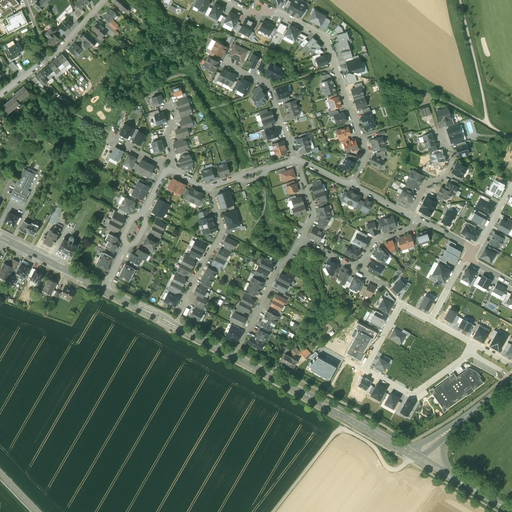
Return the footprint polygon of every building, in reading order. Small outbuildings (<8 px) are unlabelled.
[(50,0),(49,0),(41,0),(40,2),(39,0),(33,6),(39,12),(45,5),(50,0)] [(87,0),(78,0),(78,1),(75,4),(79,7),(81,9),(86,4),(87,4),(90,2),(89,1),(87,0)] [(123,1),(122,0),(117,0),(115,3),(126,14),(130,11),(127,8),(129,6),(123,1)] [(196,0),(194,6),(199,8),(198,9),(203,11),(203,10),(207,2),(208,1),(205,0),(196,0)] [(294,13),(299,3),(293,0),(291,0),(291,2),(288,8),(287,10),(294,13)] [(223,8),(215,3),(212,9),(209,15),(217,19),(219,14),(223,8)] [(306,6),(299,3),(294,13),(300,17),(301,15),(304,9),(306,6)] [(79,7),(74,13),(77,20),(84,12),(81,9),(79,7)] [(10,8),(1,14),(3,17),(13,11),(10,8)] [(111,9),(108,13),(106,16),(105,15),(103,17),(108,22),(109,23),(108,24),(113,28),(110,30),(112,32),(114,29),(116,29),(118,28),(118,26),(118,25),(112,20),(114,18),(116,20),(119,17),(116,14),(111,9)] [(318,12),(313,9),(310,14),(312,15),(309,20),(320,25),(324,17),(325,16),(318,12)] [(238,17),(230,12),(224,23),(233,27),(236,21),(238,17)] [(21,13),(7,19),(10,25),(5,27),(8,33),(26,24),(21,13)] [(73,23),(67,17),(59,26),(64,31),(69,25),(71,26),(73,23)] [(329,20),(324,17),(320,25),(327,29),(330,22),(329,20)] [(248,21),(245,19),(242,27),(239,32),(248,36),(251,31),(254,24),(252,23),(252,22),(248,20),(248,21)] [(274,26),(263,21),(259,30),(269,35),(273,27),(274,26)] [(98,22),(95,26),(92,29),(99,36),(105,29),(103,27),(98,22)] [(277,29),(276,31),(283,35),(287,27),(280,24),(277,29)] [(299,31),(290,26),(285,36),(294,41),(296,38),(298,33),(299,31)] [(52,27),(44,35),(46,39),(45,40),(53,46),(59,39),(53,33),(56,31),(52,27)] [(105,29),(99,36),(101,38),(107,31),(105,29)] [(92,37),(87,32),(81,38),(84,41),(83,42),(84,43),(83,44),(84,44),(83,46),(86,49),(90,45),(92,47),(97,42),(92,37)] [(347,32),(336,35),(338,43),(336,43),(340,57),(343,56),(351,53),(347,40),(349,39),(347,32)] [(307,37),(298,33),(296,38),(303,41),(305,39),(307,37)] [(316,42),(312,38),(308,42),(303,47),(307,51),(309,49),(313,53),(314,52),(317,49),(319,51),(320,49),(322,47),(316,42)] [(308,42),(305,39),(303,41),(300,45),(303,48),(303,47),(308,42)] [(9,48),(6,50),(9,55),(11,53),(13,56),(18,53),(17,52),(23,49),(18,42),(15,44),(9,48)] [(226,48),(216,42),(211,51),(214,53),(222,56),(226,48)] [(77,46),(75,43),(74,43),(69,49),(74,55),(80,48),(77,46)] [(243,49),(234,45),(229,56),(241,62),(243,59),(245,54),(242,52),(243,49)] [(66,60),(62,54),(57,58),(62,64),(62,63),(66,60)] [(255,66),(259,58),(252,54),(247,65),(254,68),(255,66)] [(321,57),(316,59),(318,67),(327,64),(325,56),(321,57)] [(216,61),(208,57),(204,64),(206,68),(214,72),(217,65),(216,65),(218,62),(216,61)] [(348,71),(353,70),(362,66),(359,57),(358,58),(353,59),(345,62),(348,71)] [(57,58),(53,62),(57,67),(62,64),(57,58)] [(12,62),(8,66),(13,73),(18,69),(12,62)] [(53,62),(49,65),(53,71),(57,67),(53,62)] [(281,69),(270,63),(268,67),(269,68),(267,71),(266,72),(265,73),(266,74),(268,75),(272,77),(273,78),(276,79),(277,77),(280,78),(282,73),(280,71),(281,69)] [(49,65),(44,69),(49,74),(53,71),(49,65)] [(44,69),(40,73),(44,78),(49,74),(44,69)] [(229,72),(223,69),(220,73),(217,79),(217,80),(224,83),(229,72)] [(229,72),(224,83),(230,86),(233,80),(236,75),(229,72)] [(40,73),(35,76),(39,81),(40,82),(44,78),(40,73)] [(349,84),(357,82),(355,75),(349,74),(346,75),(349,84)] [(251,83),(243,79),(241,82),(237,90),(238,90),(245,94),(251,83)] [(324,82),(322,82),(323,86),(323,88),(321,88),(321,89),(323,89),(325,94),(324,94),(324,95),(335,91),(332,79),(330,80),(324,82)] [(179,85),(171,88),(174,96),(182,94),(179,85)] [(14,97),(2,106),(8,113),(20,104),(19,102),(30,93),(24,86),(12,96),(14,97)] [(258,86),(252,92),(255,95),(255,96),(261,91),(262,90),(258,86)] [(285,86),(276,90),(279,99),(281,98),(288,96),(290,95),(289,92),(287,92),(285,86)] [(355,88),(351,90),(354,99),(363,96),(362,93),(363,93),(364,92),(364,90),(362,90),(361,90),(360,87),(355,88)] [(264,95),(261,91),(255,96),(255,95),(252,97),(256,101),(254,103),(258,107),(266,100),(263,96),(264,95)] [(160,95),(152,98),(153,101),(154,104),(159,102),(163,101),(160,95)] [(363,96),(354,99),(357,109),(366,106),(365,103),(366,102),(367,101),(366,99),(365,99),(364,99),(363,96)] [(328,100),(331,109),(335,108),(341,106),(340,103),(339,100),(338,97),(337,97),(328,100)] [(179,101),(176,102),(178,109),(189,105),(187,98),(184,99),(179,101)] [(287,103),(284,104),(286,111),(297,107),(295,100),(294,101),(287,103)] [(189,105),(178,109),(181,115),(185,114),(188,113),(189,113),(191,112),(189,105)] [(297,107),(286,111),(288,117),(292,116),(298,114),(299,114),(297,107)] [(429,107),(419,110),(422,117),(431,115),(429,107)] [(447,108),(440,111),(440,113),(438,114),(440,122),(443,121),(450,119),(450,118),(447,108)] [(267,112),(260,115),(262,120),(273,117),(271,111),(267,112)] [(159,114),(152,116),(154,123),(156,122),(157,125),(167,122),(164,112),(159,114)] [(338,114),(334,116),(337,124),(346,121),(343,113),(338,114)] [(371,115),(364,117),(361,118),(364,128),(368,127),(368,128),(370,128),(372,128),(373,126),(372,121),(373,121),(371,115)] [(273,117),(262,120),(263,126),(271,124),(275,122),(273,117)] [(450,119),(443,121),(445,127),(448,126),(454,124),(452,118),(450,118),(450,119)] [(182,129),(186,127),(193,125),(191,119),(190,119),(187,120),(180,122),(182,129)] [(132,128),(125,124),(120,134),(127,138),(129,135),(132,128)] [(449,129),(447,130),(449,136),(460,132),(458,126),(455,127),(449,129)] [(186,127),(182,129),(175,131),(177,137),(182,136),(185,135),(186,135),(188,134),(186,127)] [(348,127),(336,131),(339,138),(347,136),(350,135),(348,127)] [(272,130),(265,132),(268,140),(278,136),(276,129),(272,130)] [(135,138),(133,141),(140,145),(145,135),(138,131),(135,138)] [(460,132),(449,136),(451,143),(453,142),(461,140),(462,139),(460,132)] [(435,145),(431,133),(422,136),(426,148),(427,147),(435,145)] [(299,139),(296,140),(297,142),(297,143),(297,144),(297,147),(309,143),(307,136),(306,137),(299,139)] [(382,137),(370,140),(373,150),(385,146),(382,137)] [(151,143),(154,153),(164,150),(161,140),(151,143)] [(349,142),(343,143),(345,148),(346,148),(347,151),(353,150),(353,151),(358,149),(355,140),(349,142)] [(184,142),(175,145),(175,144),(175,145),(177,151),(179,150),(184,149),(187,147),(185,141),(184,142)] [(275,143),(271,145),(273,150),(285,147),(283,141),(281,141),(275,143)] [(311,150),(309,143),(297,147),(298,149),(299,150),(300,153),(310,150),(311,150)] [(457,147),(455,148),(457,152),(458,152),(459,157),(468,154),(467,151),(468,150),(466,144),(457,147)] [(435,145),(427,147),(429,153),(437,150),(435,145)] [(285,147),(273,150),(275,156),(279,155),(285,153),(287,152),(285,147)] [(123,152),(115,148),(112,154),(110,157),(118,162),(123,152)] [(424,169),(437,175),(444,160),(443,160),(441,153),(433,155),(428,157),(429,159),(424,169)] [(181,156),(180,156),(181,159),(179,160),(180,164),(191,160),(190,156),(189,156),(188,154),(181,156)] [(355,156),(346,154),(344,158),(345,159),(346,159),(352,162),(355,156)] [(135,158),(128,155),(124,164),(130,168),(133,162),(135,158)] [(384,158),(376,156),(376,157),(374,157),(372,157),(369,163),(376,166),(376,167),(378,167),(380,168),(381,166),(383,165),(382,164),(384,161),(383,161),(384,158)] [(352,162),(346,159),(345,159),(343,163),(344,164),(342,168),(350,172),(354,163),(352,162)] [(139,165),(136,171),(140,173),(146,162),(141,160),(139,165)] [(191,160),(180,164),(181,168),(183,167),(184,170),(186,169),(192,167),(193,167),(192,164),(193,164),(191,160)] [(146,162),(140,173),(144,175),(150,164),(146,162)] [(226,163),(221,164),(225,175),(230,174),(228,169),(226,163)] [(466,167),(457,163),(452,173),(454,174),(461,177),(462,174),(463,174),(465,171),(464,171),(466,167)] [(154,166),(150,164),(144,175),(148,177),(151,172),(154,166)] [(221,164),(217,166),(219,172),(220,177),(225,175),(221,164)] [(213,174),(211,168),(206,169),(210,180),(214,179),(213,174)] [(24,169),(13,191),(9,198),(23,205),(30,192),(27,190),(35,174),(24,169)] [(206,169),(201,171),(205,182),(210,180),(206,169)] [(285,172),(281,173),(281,174),(282,178),(283,178),(284,181),(295,178),(292,169),(285,172)] [(416,172),(413,170),(410,176),(420,182),(423,176),(416,172)] [(420,182),(410,176),(406,182),(407,183),(414,186),(417,188),(420,182)] [(179,182),(173,178),(172,181),(169,186),(168,188),(171,189),(171,190),(174,192),(174,191),(179,182)] [(495,180),(489,191),(494,194),(499,197),(504,188),(503,187),(505,185),(500,183),(495,180)] [(143,184),(138,182),(136,186),(146,191),(149,187),(143,184)] [(185,185),(179,182),(174,191),(178,193),(180,194),(181,193),(184,188),(185,185)] [(444,189),(451,193),(454,195),(458,187),(455,186),(449,183),(447,182),(444,189)] [(288,186),(286,187),(288,194),(292,193),(293,194),(295,193),(295,192),(298,191),(296,184),(294,184),(288,186)] [(321,184),(313,187),(311,187),(314,194),(324,191),(321,184)] [(146,191),(136,186),(132,194),(137,197),(142,200),(146,191)] [(189,191),(185,198),(191,201),(197,191),(191,188),(189,191)] [(404,188),(400,194),(410,199),(413,193),(412,192),(404,188)] [(451,193),(444,189),(441,188),(440,188),(437,195),(444,198),(445,199),(449,198),(451,193)] [(354,193),(348,190),(347,193),(343,200),(343,201),(349,204),(354,193)] [(203,194),(197,191),(191,201),(197,205),(201,197),(203,194)] [(233,205),(228,191),(223,192),(217,194),(221,208),(228,207),(233,205)] [(324,191),(314,194),(316,201),(318,201),(326,198),(324,191)] [(360,197),(354,193),(349,204),(355,207),(359,200),(360,197)] [(410,199),(400,194),(397,200),(398,201),(406,205),(407,205),(410,199)] [(296,199),(291,200),(292,200),(294,208),(304,205),(301,197),(296,199)] [(133,206),(135,203),(134,202),(129,200),(125,198),(124,201),(123,201),(121,205),(122,205),(120,208),(126,211),(130,213),(131,210),(132,210),(134,206),(133,206)] [(426,198),(423,204),(433,209),(436,203),(429,199),(426,198)] [(158,199),(152,212),(158,215),(163,217),(169,205),(164,202),(158,199)] [(372,202),(365,199),(364,202),(360,209),(360,210),(366,213),(372,202)] [(476,206),(490,214),(494,206),(488,203),(480,199),(476,206)] [(423,204),(419,211),(422,212),(430,216),(433,209),(423,204)] [(294,208),(292,208),(295,216),(306,212),(304,205),(294,208)] [(320,208),(318,208),(320,215),(331,216),(328,206),(327,206),(320,208)] [(207,210),(198,213),(201,220),(201,219),(209,217),(207,210)] [(229,212),(223,214),(228,228),(236,226),(239,225),(235,211),(229,212)] [(447,211),(444,216),(441,222),(449,226),(455,215),(447,211)] [(9,213),(4,221),(10,224),(10,225),(11,226),(12,226),(12,225),(13,226),(15,223),(18,216),(11,213),(10,214),(9,213)] [(471,220),(482,226),(486,220),(484,219),(476,215),(474,213),(471,220)] [(123,218),(121,217),(120,217),(114,214),(111,220),(121,225),(123,220),(123,218)] [(331,216),(320,215),(317,221),(319,222),(325,225),(326,225),(331,216)] [(209,217),(201,219),(203,222),(202,223),(204,230),(205,229),(206,233),(209,232),(209,233),(210,234),(211,234),(212,233),(212,232),(212,231),(216,230),(215,227),(214,227),(212,219),(211,216),(209,217)] [(392,216),(386,218),(390,230),(396,228),(396,226),(393,219),(392,216)] [(386,218),(379,220),(380,221),(382,228),(383,232),(390,230),(386,218)] [(25,221),(24,220),(19,229),(26,232),(30,224),(26,222),(25,221)] [(121,225),(111,220),(108,226),(114,229),(114,230),(116,231),(118,230),(121,225)] [(160,222),(156,220),(153,226),(162,231),(165,225),(160,222)] [(511,226),(506,223),(501,221),(497,228),(508,234),(511,226)] [(374,222),(367,224),(370,233),(373,235),(377,234),(376,230),(374,225),(374,222)] [(38,227),(30,224),(26,232),(30,235),(31,234),(34,236),(38,228),(38,227)] [(471,239),(475,241),(479,233),(474,230),(466,226),(465,225),(460,234),(466,237),(471,239)] [(49,230),(46,236),(45,235),(43,238),(44,239),(43,242),(52,246),(53,243),(55,243),(57,239),(55,239),(61,229),(55,226),(52,231),(49,230)] [(162,231),(153,226),(150,231),(155,234),(160,236),(162,231)] [(313,227),(308,236),(316,240),(319,242),(319,241),(323,233),(324,233),(320,231),(313,227)] [(426,232),(422,233),(420,233),(420,234),(416,235),(417,236),(420,244),(429,241),(426,232)] [(111,235),(108,234),(105,240),(108,241),(114,244),(115,241),(117,242),(118,241),(117,238),(111,235)] [(491,240),(490,242),(499,247),(500,245),(501,245),(502,242),(504,239),(500,237),(494,234),(493,236),(492,236),(491,240)] [(364,238),(358,235),(354,242),(365,247),(368,240),(366,238),(364,237),(364,238)] [(153,239),(147,236),(143,244),(148,247),(154,250),(154,249),(158,242),(153,239)] [(410,236),(406,237),(406,236),(404,237),(408,248),(414,246),(412,242),(411,236),(410,236)] [(73,238),(72,237),(71,237),(70,238),(68,242),(64,240),(58,249),(71,256),(76,246),(72,244),(74,240),(74,239),(73,238)] [(236,242),(226,237),(223,244),(225,245),(231,248),(233,249),(235,246),(234,245),(236,242)] [(404,237),(402,237),(402,238),(398,240),(399,241),(400,247),(401,250),(408,248),(404,237)] [(192,246),(203,252),(206,245),(204,244),(198,241),(195,240),(192,246)] [(114,244),(108,241),(105,247),(106,248),(113,251),(114,250),(116,251),(118,248),(115,247),(116,245),(114,244)] [(392,241),(386,243),(384,244),(392,253),(395,251),(393,243),(392,241)] [(448,245),(445,251),(458,258),(461,252),(454,248),(448,245)] [(190,254),(196,256),(199,258),(203,252),(192,246),(189,253),(190,254)] [(359,251),(351,247),(350,250),(347,248),(345,253),(354,258),(355,258),(356,258),(357,258),(360,252),(359,251)] [(382,250),(381,250),(380,249),(379,248),(378,248),(374,257),(378,259),(379,260),(380,260),(381,260),(385,262),(388,256),(384,254),(385,253),(382,251),(382,250)] [(142,251),(138,249),(135,255),(141,258),(145,260),(148,254),(142,251)] [(222,251),(220,249),(216,256),(225,261),(228,254),(222,251)] [(480,257),(490,262),(495,254),(491,252),(485,249),(480,257)] [(458,258),(445,251),(442,256),(447,259),(454,263),(458,258)] [(103,253),(102,252),(99,258),(110,263),(112,258),(103,253)] [(131,253),(128,259),(131,260),(138,264),(141,258),(135,255),(131,253)] [(225,261),(216,256),(213,263),(219,266),(221,267),(225,261)] [(191,260),(191,261),(184,257),(181,263),(191,268),(194,263),(193,262),(191,260)] [(110,263),(99,258),(95,265),(106,270),(110,263)] [(263,260),(262,260),(259,265),(269,271),(272,265),(271,264),(263,260)] [(329,260),(326,267),(330,274),(332,275),(332,276),(334,271),(338,265),(329,260)] [(374,264),(371,262),(370,266),(370,267),(368,270),(378,275),(382,268),(374,264)] [(4,263),(0,271),(0,276),(6,280),(12,268),(12,267),(11,267),(8,265),(8,264),(6,263),(6,264),(4,263)] [(25,265),(21,263),(17,272),(20,274),(25,276),(29,268),(25,266),(25,265)] [(191,268),(181,263),(178,269),(185,273),(184,273),(187,274),(188,274),(191,268)] [(136,270),(125,264),(122,271),(132,276),(136,270)] [(435,270),(447,276),(451,271),(444,267),(438,264),(435,270)] [(269,271),(259,265),(256,271),(264,275),(266,277),(269,271)] [(461,278),(469,283),(472,277),(475,272),(467,267),(461,278)] [(210,269),(208,268),(204,274),(213,279),(216,272),(210,269)] [(343,268),(338,278),(341,280),(340,283),(344,285),(346,281),(349,274),(346,272),(347,270),(343,268)] [(447,276),(435,270),(432,275),(432,276),(438,279),(444,283),(447,276)] [(35,271),(34,271),(31,277),(30,280),(34,282),(35,281),(38,283),(42,275),(35,271)] [(132,276),(122,271),(118,277),(129,282),(132,276)] [(295,276),(287,272),(285,276),(291,279),(291,280),(292,280),(295,276)] [(12,282),(16,285),(19,278),(20,276),(16,274),(14,277),(12,282)] [(213,279),(204,274),(201,281),(202,282),(209,286),(213,279)] [(285,276),(280,274),(277,280),(288,285),(291,280),(291,279),(285,276)] [(430,274),(428,279),(436,283),(438,279),(432,276),(432,275),(430,274)] [(182,278),(175,275),(172,281),(182,286),(185,281),(184,279),(182,278)] [(481,278),(478,284),(478,285),(486,289),(487,289),(489,286),(491,281),(482,276),(481,278)] [(254,278),(253,277),(250,283),(260,289),(263,283),(261,281),(254,278)] [(56,282),(48,278),(41,292),(46,295),(47,292),(51,294),(56,282)] [(361,280),(356,278),(354,278),(351,284),(350,285),(353,287),(353,288),(353,289),(357,291),(357,290),(361,282),(361,280)] [(402,289),(406,286),(405,285),(400,279),(394,285),(395,286),(392,288),(397,294),(402,289)] [(288,285),(277,280),(274,286),(279,288),(285,291),(288,285)] [(182,286),(172,281),(169,287),(175,290),(175,291),(178,292),(179,291),(182,286)] [(260,289),(250,283),(247,289),(250,291),(256,294),(257,294),(260,289)] [(402,289),(406,292),(410,284),(408,283),(405,285),(406,286),(402,289)] [(375,287),(368,284),(367,287),(363,294),(364,294),(370,297),(375,287)] [(492,291),(502,296),(506,289),(497,284),(495,287),(492,291)] [(74,292),(64,286),(60,294),(66,297),(66,298),(70,300),(74,292)] [(199,288),(197,287),(194,294),(198,296),(202,298),(206,291),(205,291),(199,288)] [(174,297),(168,294),(164,301),(175,306),(178,299),(174,297)] [(250,299),(243,295),(240,301),(251,306),(254,301),(250,299)] [(286,300),(276,295),(273,300),(283,305),(286,300)] [(383,299),(391,303),(393,300),(388,295),(387,296),(385,296),(383,299)] [(202,298),(198,296),(194,302),(196,303),(203,306),(203,307),(206,300),(202,298)] [(419,306),(428,311),(428,309),(432,302),(434,300),(425,296),(419,306)] [(383,311),(388,314),(390,310),(389,309),(392,304),(391,303),(383,299),(381,298),(379,303),(380,304),(378,308),(383,311)] [(283,305),(273,300),(271,305),(280,310),(283,305)] [(251,306),(240,301),(237,307),(245,311),(248,312),(251,306)] [(452,322),(456,315),(457,312),(450,308),(444,318),(452,323),(452,322)] [(194,309),(190,316),(199,320),(202,314),(202,313),(194,309)] [(272,314),(267,311),(263,318),(274,323),(277,317),(272,314)] [(238,314),(234,313),(230,320),(241,326),(245,318),(238,314)] [(370,322),(381,328),(385,321),(381,318),(374,315),(370,322)] [(274,323),(263,318),(260,324),(271,329),(274,323)] [(468,332),(472,324),(462,319),(458,327),(468,332)] [(345,354),(360,363),(364,354),(363,353),(365,349),(366,349),(375,333),(357,323),(351,336),(354,338),(345,354)] [(238,331),(230,327),(226,335),(231,337),(233,338),(237,340),(240,336),(239,335),(240,332),(238,331)] [(483,343),(488,333),(478,327),(475,332),(472,337),(483,343)] [(401,333),(394,329),(390,337),(404,345),(406,341),(403,340),(405,336),(406,335),(401,333)] [(259,330),(255,336),(265,341),(268,335),(266,334),(259,330)] [(496,334),(493,340),(490,346),(499,351),(505,339),(496,334)] [(254,339),(250,337),(248,343),(251,344),(258,348),(260,349),(263,344),(254,339)] [(295,354),(294,355),(296,357),(297,357),(300,354),(306,360),(311,355),(303,346),(298,350),(295,354)] [(309,358),(313,360),(313,359),(315,359),(317,356),(318,354),(315,352),(309,358)] [(285,354),(284,355),(281,361),(285,364),(284,365),(286,366),(291,357),(285,354)] [(330,379),(336,367),(326,361),(326,362),(324,361),(324,360),(317,356),(315,359),(313,359),(313,360),(311,363),(310,362),(308,366),(311,368),(310,370),(326,379),(327,377),(330,379)] [(297,360),(291,357),(286,366),(289,367),(290,366),(293,368),(297,360)] [(375,365),(384,370),(388,362),(383,360),(379,358),(375,365)] [(473,390),(483,383),(479,377),(480,376),(477,373),(473,370),(469,368),(468,369),(457,377),(454,373),(448,376),(449,378),(433,390),(432,388),(428,391),(431,395),(432,394),(442,408),(441,409),(444,412),(448,410),(447,409),(465,395),(463,393),(471,387),(473,390)] [(370,385),(371,382),(368,380),(369,379),(365,378),(365,379),(362,377),(357,386),(366,391),(370,385)] [(384,392),(386,389),(376,383),(374,388),(370,394),(370,395),(379,401),(381,398),(384,392)] [(390,393),(384,404),(393,410),(393,409),(398,401),(400,398),(390,393)] [(407,416),(413,404),(407,401),(400,412),(407,416)]
